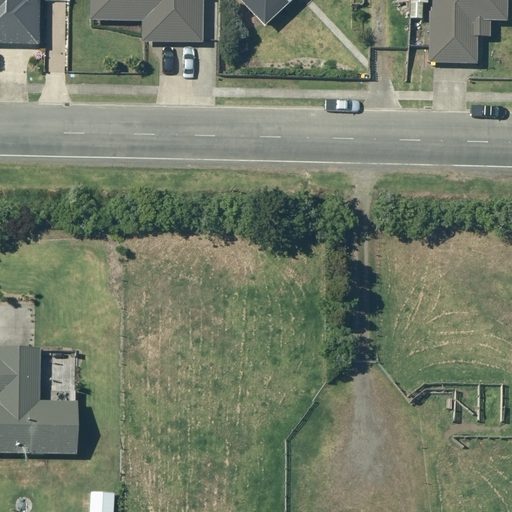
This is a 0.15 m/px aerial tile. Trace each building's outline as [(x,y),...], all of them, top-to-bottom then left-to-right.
[(0,0),(0,45),(32,47),(32,0),(0,0)] [(83,0),(83,23),(136,23),(136,44),(197,45),(197,0),(83,0)] [(231,0),(265,35),(302,0),(231,0)] [(405,0),(406,19),(418,19),(418,4),(424,4),(423,0),(405,0)] [(424,15),(423,66),(470,66),(471,39),(484,39),(484,24),(501,24),(501,0),(426,0),(426,15),(424,15)] [(0,451),(70,452),(71,400),(33,399),(34,346),(0,345),(0,451)]
